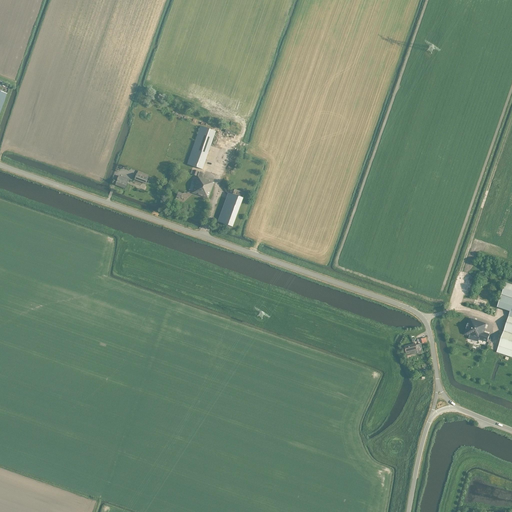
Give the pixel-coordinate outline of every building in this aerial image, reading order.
[(187,164),(202,169),(215,131),(200,126),(187,164)] [(209,181),(209,180),(202,177),(204,173),(199,171),(192,193),(208,198),(214,183),(209,181)] [(134,179),(145,183),(147,178),(136,173),(134,179)] [(115,185),(125,189),(127,183),(128,179),(118,175),(115,185)] [(217,221),(230,226),(232,226),(242,198),(244,192),(234,189),(232,194),(228,193),(217,221)] [(497,352),(511,357),(511,284),(505,282),(497,307),(510,311),(497,352)] [(484,328),(486,323),(470,318),(468,324),(468,323),(466,328),(464,334),(469,336),(479,339),(487,342),(489,334),(484,332),(485,328),(484,328)] [(405,353),(410,352),(410,353),(413,353),(415,353),(422,352),(420,344),(415,345),(415,343),(404,346),(405,353)]
